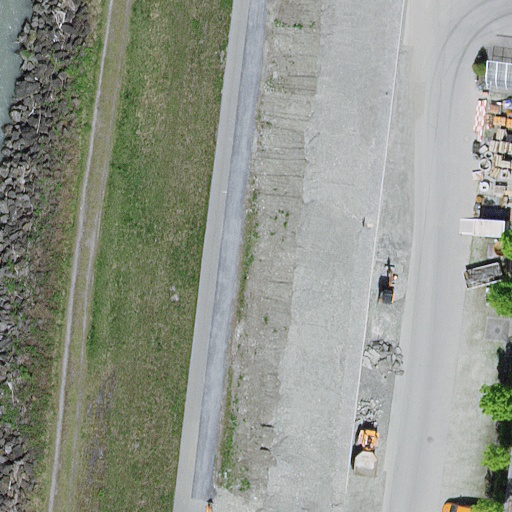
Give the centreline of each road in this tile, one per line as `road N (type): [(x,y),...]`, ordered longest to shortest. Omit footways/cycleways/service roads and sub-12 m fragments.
road 1 (track): [(201,511),(263,0)]
road 2 (track): [(128,0),(67,511)]
